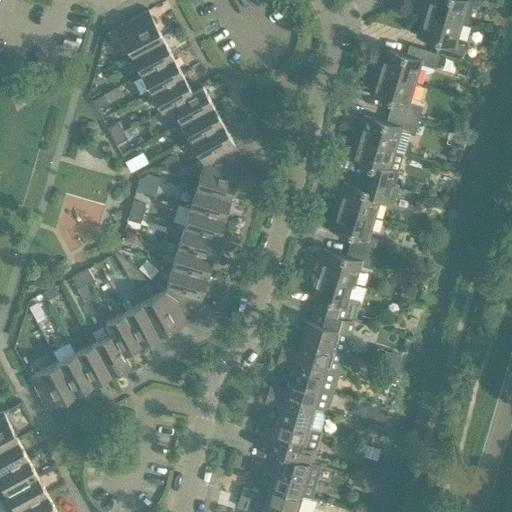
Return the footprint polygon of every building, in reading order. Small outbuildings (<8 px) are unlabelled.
[(427,0),(424,13),(461,24),(466,6),(477,9),(479,0),(427,0)] [(115,27),(126,47),(158,30),(147,10),(115,27)] [(461,24),(424,13),(417,36),(439,43),(436,53),(439,54),(460,60),(465,46),(455,43),(461,24)] [(137,68),(169,51),(158,30),(126,47),(137,68)] [(377,72),(414,83),(420,64),(434,69),(439,54),(436,53),(409,45),(405,55),(383,49),(377,72)] [(148,88),(180,71),(169,51),(137,68),(148,88)] [(159,108),(191,91),(180,71),(148,88),(159,108)] [(388,112),(418,121),(423,106),(409,101),(414,83),(377,72),(370,95),(391,102),(388,112)] [(191,91),(159,108),(160,110),(171,104),(181,123),(213,106),(202,85),(191,91)] [(96,108),(107,102),(103,94),(92,100),(96,108)] [(213,106),(181,123),(192,143),(224,126),(213,106)] [(418,121),(388,112),(385,123),(363,116),(356,139),(394,150),(403,153),(409,134),(414,135),(418,121)] [(116,144),(127,138),(118,122),(107,128),(116,144)] [(202,162),(241,158),(224,126),(192,143),(202,162)] [(394,150),(356,139),(350,162),(371,169),(368,178),(393,186),(397,171),(389,168),(394,150)] [(241,158),(202,162),(197,179),(232,190),(241,158)] [(336,205),(373,217),(379,198),(393,202),(398,187),(393,186),(368,178),(364,190),(342,184),(336,205)] [(191,201),(225,212),(232,190),(197,179),(191,201)] [(139,223),(145,205),(132,201),(127,219),(139,223)] [(184,223),(219,234),(225,212),(191,201),(184,223)] [(373,217),(336,205),(329,230),(350,236),(347,246),(372,253),(377,238),(368,235),(373,217)] [(177,246),(212,256),(219,234),(184,223),(177,246)] [(171,268),(205,278),(212,256),(177,246),(171,268)] [(315,273),(354,285),(360,265),(368,267),(372,253),(347,246),(344,256),(322,250),(315,273)] [(77,288),(93,280),(87,268),(71,277),(77,288)] [(164,290),(194,315),(205,278),(171,268),(164,290)] [(354,285),(315,273),(308,296),(318,299),(315,309),(352,320),(358,300),(350,298),(354,285)] [(58,295),(54,286),(43,292),(48,300),(58,295)] [(194,315),(164,290),(147,299),(164,331),(194,315)] [(127,310),(144,342),(164,331),(147,299),(127,310)] [(301,319),(299,328),(303,329),(300,340),(344,353),(353,321),(352,320),(315,309),(313,309),(310,321),(301,319)] [(107,321),(124,353),(144,342),(127,310),(107,321)] [(124,353),(107,321),(105,322),(110,333),(92,342),(109,374),(129,363),(124,353)] [(280,346),(278,355),(328,370),(338,373),(344,353),(300,340),(297,351),(280,346)] [(109,374),(92,342),(72,353),(89,385),(109,374)] [(89,385),(72,353),(52,364),(68,396),(89,385)] [(278,355),(275,363),(291,368),(288,379),(322,389),(332,392),(338,373),(328,370),(278,355)] [(68,396),(52,364),(29,376),(46,408),(68,396)] [(269,385),(266,394),(316,409),(326,412),(332,392),(322,389),(288,379),(285,390),(269,385)] [(266,394),(264,402),(280,407),(277,418),(320,431),(326,412),(316,409),(266,394)] [(0,447),(17,438),(2,410),(0,411),(0,447)] [(269,427),(262,449),(270,451),(282,455),(311,463),(321,432),(320,431),(277,418),(273,429),(269,427)] [(0,471),(28,457),(17,438),(0,447),(0,471)] [(270,451),(263,472),(272,475),(269,485),(298,494),(311,498),(320,466),(311,463),(282,455),(270,451)] [(0,481),(5,492),(37,474),(28,457),(0,471),(0,481)] [(15,509),(47,492),(37,474),(5,492),(15,509)] [(242,487),(239,498),(247,500),(286,511),(306,511),(311,498),(298,494),(269,485),(266,494),(242,487)] [(57,511),(47,492),(15,509),(16,511),(57,511)] [(239,498),(236,506),(246,509),(254,511),(286,511),(247,500),(239,498)]
